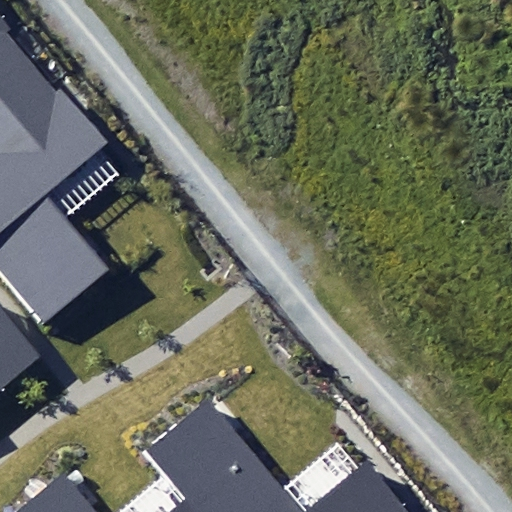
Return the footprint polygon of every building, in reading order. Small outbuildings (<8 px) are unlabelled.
[(0,86),(29,62),(6,35),(13,29),(0,13),(0,86)] [(56,94),(29,62),(0,86),(0,262),(46,317),(103,269),(40,196),(105,141),(61,89),(56,94)] [(0,392),(46,355),(0,299),(0,392)] [(147,453),(184,499),(194,511),(402,511),(371,472),(319,511),(298,511),(211,402),(147,453)] [(194,511),(184,499),(168,511),(95,511),(66,476),(20,511),(194,511)]
